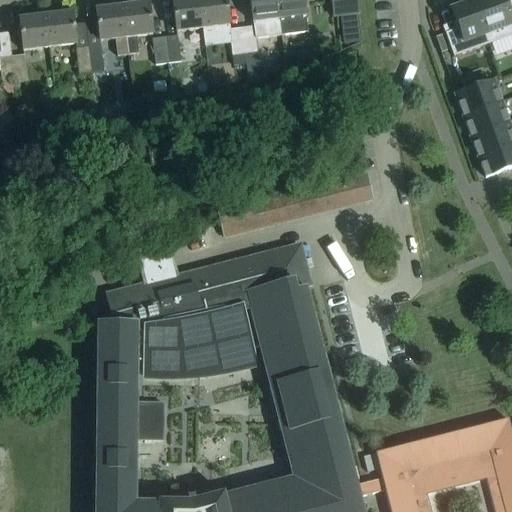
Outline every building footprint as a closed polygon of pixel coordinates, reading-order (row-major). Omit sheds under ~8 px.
[(175,33),(201,30),(197,0),(181,0),(171,1),(175,33)] [(243,55),(240,30),(228,32),(227,27),(228,27),(224,0),(197,0),(201,30),(202,30),(204,48),(229,45),(231,57),(243,55)] [(275,0),(249,0),(250,12),(252,24),(253,29),(254,39),(280,36),(278,21),(275,0)] [(302,0),(275,0),(278,21),(280,36),(306,33),(305,18),(303,5),(302,0)] [(356,0),(330,0),(333,17),(358,14),(356,0)] [(478,0),(472,2),(488,45),(511,36),(511,9),(507,11),(503,0),(478,0)] [(457,30),(444,34),(453,58),(488,45),(472,2),(450,10),(454,23),(457,30)] [(124,40),(126,56),(137,54),(135,38),(151,36),(148,4),(121,8),(124,40)] [(116,57),(126,56),(124,40),(121,8),(95,11),(98,43),(114,41),(116,57)] [(44,17),(48,49),(75,46),(71,14),(44,17)] [(22,53),(48,49),(44,17),(18,20),(22,53)] [(240,30),(243,55),(256,54),(254,39),(253,29),(240,30)] [(177,38),(163,39),(166,64),(180,63),(177,38)] [(163,39),(151,41),(154,66),(166,64),(163,39)] [(87,49),(90,74),(103,73),(100,47),(87,49)] [(77,76),(90,74),(87,49),(74,50),(77,76)] [(10,58),(13,84),(26,82),(23,56),(10,58)] [(13,84),(10,58),(0,59),(0,80),(1,85),(13,84)] [(256,72),(245,74),(247,84),(257,83),(256,72)] [(455,96),(462,118),(500,104),(492,82),(455,96)] [(462,118),(470,138),(507,124),(500,104),(462,118)] [(470,138),(477,158),(511,145),(511,137),(507,124),(470,138)] [(511,145),(477,158),(484,179),(511,168),(511,145)] [(383,168),(309,180),(313,206),(388,194),(383,168)] [(267,202),(216,215),(222,238),(272,225),(267,202)] [(359,511),(356,498),(354,488),(303,290),(302,290),(300,281),(307,279),(304,269),(307,268),(302,247),(104,297),(110,318),(114,317),(114,325),(98,325),(95,511),(359,511)] [(511,511),(511,433),(509,434),(506,422),(375,455),(381,481),(354,488),(356,498),(384,491),(389,511),(511,511)]
